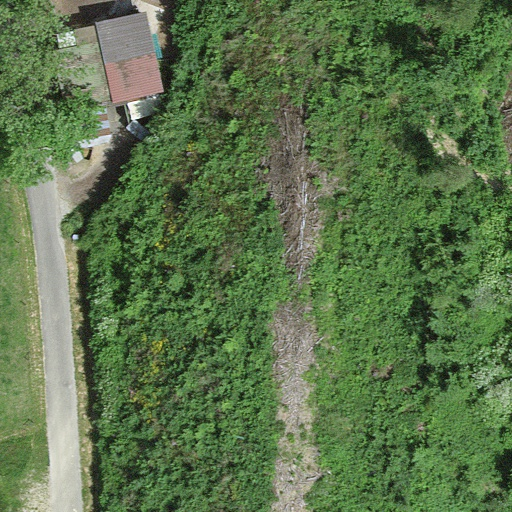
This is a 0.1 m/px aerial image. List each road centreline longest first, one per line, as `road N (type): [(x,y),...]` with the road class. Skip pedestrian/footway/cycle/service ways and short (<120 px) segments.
road 1 (unclassified): [(48,229),(68,511)]
road 2 (residential): [(4,0),(48,229)]
